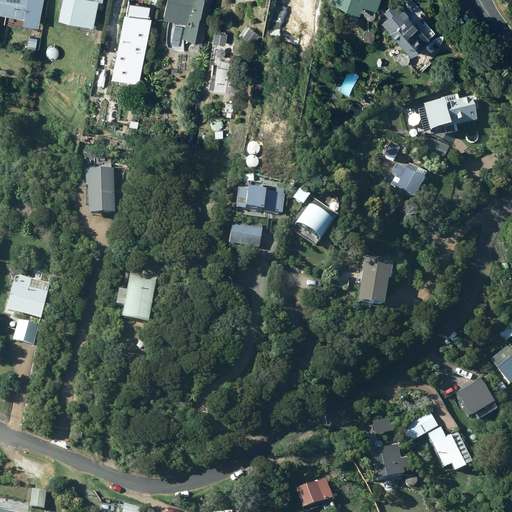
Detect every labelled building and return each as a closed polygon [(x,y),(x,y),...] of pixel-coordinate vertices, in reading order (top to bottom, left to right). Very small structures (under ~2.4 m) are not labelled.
[(40,21),(43,0),(0,0),(0,8),(7,10),(5,21),(30,25),(30,19),(40,21)] [(61,0),(60,9),(95,17),(98,0),(61,0)] [(167,0),(165,11),(187,16),(184,31),(204,36),(212,0),(167,0)] [(391,27),(412,48),(435,27),(423,14),(420,17),(410,7),(402,14),(399,10),(392,17),(397,21),(391,27)] [(116,23),(114,51),(138,53),(141,25),(116,23)] [(260,36),(249,27),(242,34),(253,44),(260,36)] [(36,45),(38,35),(29,34),(28,44),(36,45)] [(218,61),(215,83),(239,85),(241,64),(231,63),(231,57),(222,56),(221,61),(218,61)] [(134,78),(134,88),(141,89),(142,79),(134,78)] [(447,126),(478,119),(473,95),(459,98),(458,95),(441,99),(447,126)] [(226,107),(234,109),(235,102),(227,101),(226,107)] [(450,147),(431,138),(424,152),(443,160),(450,147)] [(391,144),(387,158),(398,161),(401,147),(391,144)] [(416,195),(426,176),(425,176),(427,172),(409,162),(406,167),(396,162),(387,180),(397,185),(392,195),(401,200),(406,190),(416,195)] [(115,211),(114,167),(86,168),(86,184),(89,184),(90,212),(115,211)] [(239,186),(237,205),(283,210),(285,193),(267,190),(267,187),(249,185),(249,187),(239,186)] [(301,210),(310,196),(299,189),(290,202),(301,210)] [(314,197),(293,227),(317,244),(338,214),(314,197)] [(229,242),(260,246),(264,221),(252,219),(252,224),(232,221),(229,242)] [(324,251),(332,242),(326,236),(318,245),(324,251)] [(359,299),(385,303),(389,276),(395,277),(397,266),(393,265),(394,258),(361,254),(357,283),(361,284),(359,299)] [(150,321),(157,276),(130,271),(127,289),(119,288),(117,303),(124,304),(122,316),(150,321)] [(14,341),(35,346),(51,283),(20,274),(18,282),(14,281),(6,313),(20,317),(14,341)] [(511,326),(510,324),(500,333),(507,341),(511,336),(511,326)] [(497,367),(511,383),(511,382),(511,354),(510,356),(508,353),(503,357),(506,360),(497,367)] [(494,408),(478,382),(453,397),(469,424),(494,408)] [(412,441),(439,425),(429,408),(401,425),(412,441)] [(375,434),(394,430),(389,417),(372,418),(375,434)] [(428,433),(445,466),(452,463),(456,470),(467,465),(457,445),(463,442),(460,435),(453,438),(451,434),(446,437),(441,427),(428,433)] [(370,449),(376,478),(405,472),(404,468),(410,467),(408,456),(402,457),(398,443),(370,449)] [(303,507),(334,497),(327,477),(297,487),(303,507)] [(32,488),(30,506),(45,507),(45,506),(51,507),(52,499),(46,498),(47,489),(32,488)]
